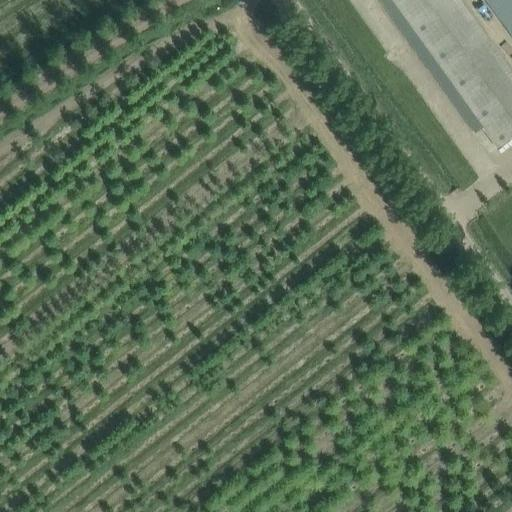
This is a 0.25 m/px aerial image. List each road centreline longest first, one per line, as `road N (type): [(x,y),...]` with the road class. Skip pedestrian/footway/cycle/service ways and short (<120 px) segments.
road 1 (unclassified): [(511,314),(284,0)]
road 2 (track): [(172,0),(0,107)]
